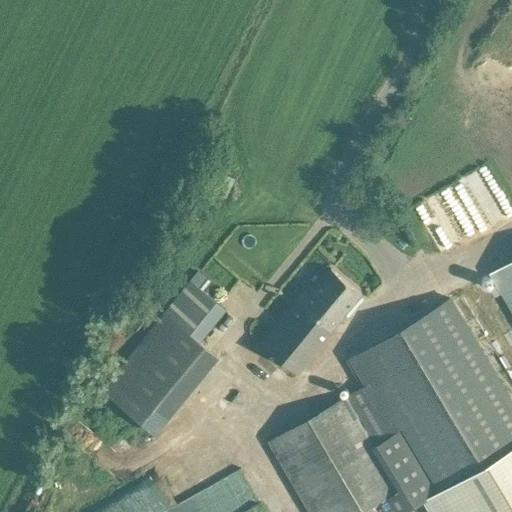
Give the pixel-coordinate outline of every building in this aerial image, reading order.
[(511,259),(490,273),(511,310),(511,259)] [(331,329),(361,293),(331,268),(314,289),(308,285),(260,343),(298,374),(333,331),(331,329)] [(191,281),(166,312),(102,390),(155,433),(218,355),(202,342),(228,310),(191,281)] [(439,490),(511,446),(511,403),(449,298),(349,357),(365,385),(269,443),(310,511),(361,511),(403,487),(376,442),(402,427),(439,490)] [(107,511),(190,511),(187,503),(232,484),(221,457),(173,477),(184,504),(171,509),(163,490),(107,511)]
